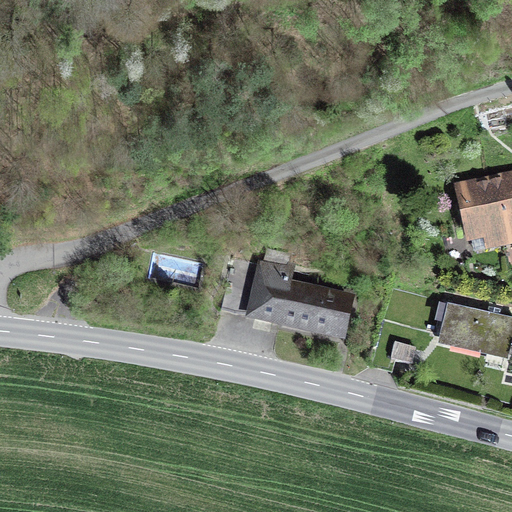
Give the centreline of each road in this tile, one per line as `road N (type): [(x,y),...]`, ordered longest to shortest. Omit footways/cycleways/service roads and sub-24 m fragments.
road 1 (unclassified): [(0,281),(9,268),(113,243),(511,93)]
road 2 (secondary): [(0,331),(180,356),(511,435)]
